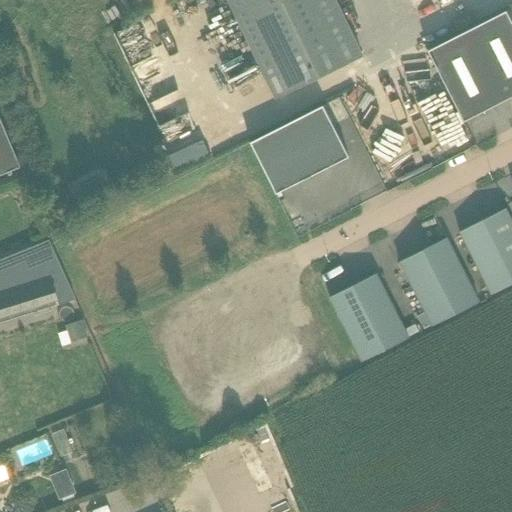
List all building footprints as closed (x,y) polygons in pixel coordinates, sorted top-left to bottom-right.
[(363,56),(335,0),(227,0),(275,99),(363,56)] [(511,97),(511,23),(506,11),(428,51),(463,122),(511,97)] [(323,106),(250,143),(276,194),(349,157),(323,106)] [(0,174),(21,166),(0,117),(0,174)] [(178,169),(204,154),(197,140),(170,155),(178,169)] [(511,285),(511,220),(505,208),(459,232),(492,296),(511,285)] [(478,302),(446,238),(400,262),(432,325),(478,302)] [(0,322),(76,299),(50,240),(0,259),(0,322)] [(408,337),(376,274),(329,297),(362,361),(408,337)] [(84,320),(67,325),(72,343),(89,337),(84,320)] [(0,481),(10,478),(0,452),(0,481)] [(49,473),(58,499),(74,493),(64,468),(49,473)]
